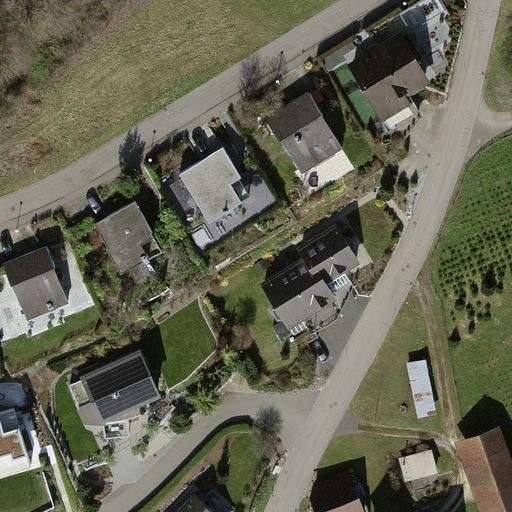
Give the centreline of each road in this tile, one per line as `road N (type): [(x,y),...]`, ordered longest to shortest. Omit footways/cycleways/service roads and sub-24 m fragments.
road 1 (residential): [(487,0),(456,141),(395,290),(323,427)]
road 2 (residential): [(0,210),(136,144),(370,0)]
road 3 (residential): [(117,511),(232,408),(261,407),(323,427)]
road 4 (unknown): [(430,511),(437,484),(410,329),(395,290)]
